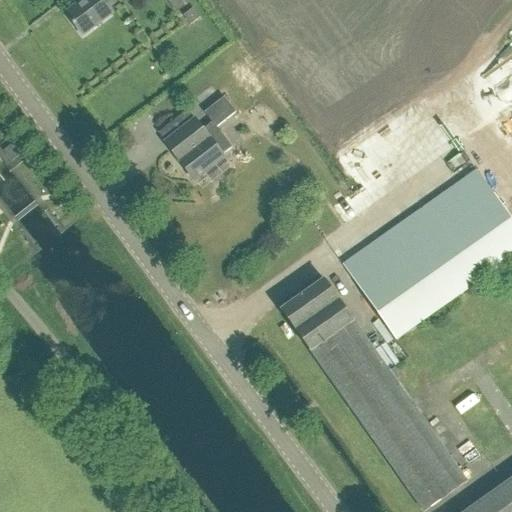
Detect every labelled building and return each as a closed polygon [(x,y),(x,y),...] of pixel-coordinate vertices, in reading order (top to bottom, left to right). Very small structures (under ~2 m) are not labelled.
[(79,38),(109,16),(96,0),(83,0),(62,15),(79,38)] [(165,0),(176,13),(192,0),(165,0)] [(188,28),(199,20),(192,11),(181,19),(188,28)] [(213,130),(233,114),(221,99),(201,115),(213,130)] [(511,102),(487,119),(511,157),(511,102)] [(188,111),(157,135),(164,144),(162,145),(191,183),(231,151),(218,134),(211,140),(188,111)] [(14,164),(24,156),(16,145),(5,153),(14,164)] [(511,219),(479,172),(344,266),(398,343),(511,262),(511,219)] [(334,258),(354,245),(345,231),(325,244),(334,258)] [(420,511),(423,511),(463,484),(320,283),(279,312),(420,511)] [(502,398),(511,391),(511,375),(506,366),(489,376),(502,398)] [(511,511),(511,479),(466,511),(511,511)]
